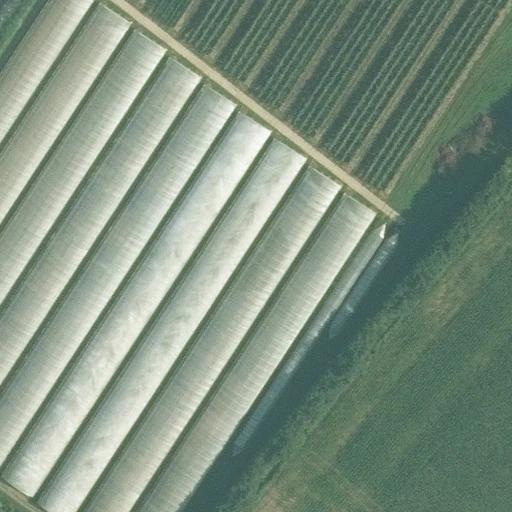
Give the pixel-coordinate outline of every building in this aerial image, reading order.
[(45,0),(0,76),(0,145),(86,0),(45,0)] [(0,233),(121,16),(96,3),(50,86),(49,88),(44,98),(42,108),(35,114),(43,122),(41,133),(31,142),(22,157),(19,174),(17,174),(9,181),(9,183),(0,190),(0,233)] [(0,386),(68,271),(76,276),(196,73),(164,55),(0,332),(0,386)] [(8,479),(38,498),(206,218),(215,218),(269,130),(242,114),(238,114),(212,158),(213,202),(194,203),(193,172),(8,479)] [(309,167),(252,264),(282,281),(339,184),(309,167)] [(338,193),(307,268),(340,282),(371,207),(338,193)] [(122,486),(138,496),(218,372),(196,358),(172,396),(165,391),(156,405),(157,405),(115,470),(127,478),(122,486)]
